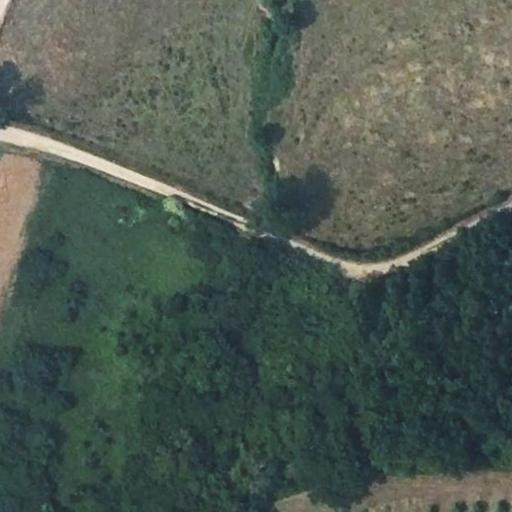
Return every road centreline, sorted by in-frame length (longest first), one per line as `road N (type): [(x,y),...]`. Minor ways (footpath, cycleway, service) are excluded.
road 1 (track): [(0,136),(47,147),(314,259),(380,266)]
road 2 (track): [(380,266),(511,208)]
